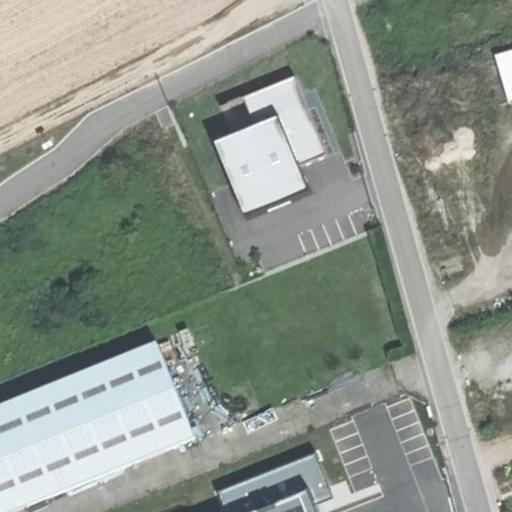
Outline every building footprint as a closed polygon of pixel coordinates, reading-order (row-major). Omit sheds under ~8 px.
[(511,50),(503,53),(511,84),(511,50)] [(274,106),(281,120),(300,167),(326,156),(296,78),(245,99),(251,118),(274,106)] [(218,146),(246,218),(311,192),(300,167),(281,120),(218,146)] [(464,253),(439,262),(445,278),(470,268),(464,253)] [(153,350),(0,410),(0,511),(16,511),(189,441),(153,350)] [(318,511),(317,509),(336,500),(319,458),(225,494),(231,511),(318,511)]
